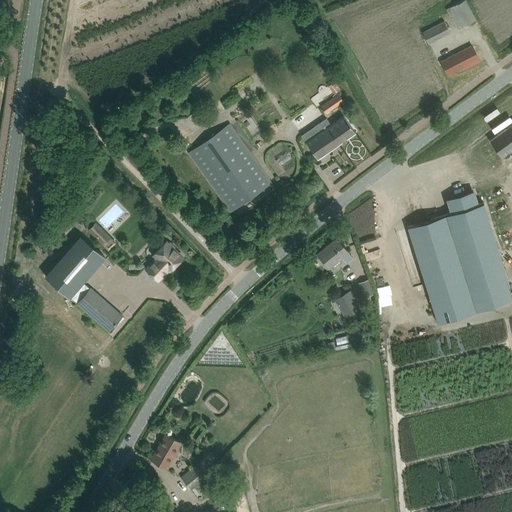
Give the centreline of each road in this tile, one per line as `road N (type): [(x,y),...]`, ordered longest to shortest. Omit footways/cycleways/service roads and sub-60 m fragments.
road 1 (tertiary): [(241,283),(511,74)]
road 2 (unclassified): [(241,283),(45,82)]
road 3 (secondary): [(37,0),(0,236)]
road 4 (tertiary): [(115,464),(185,351),(241,283)]
